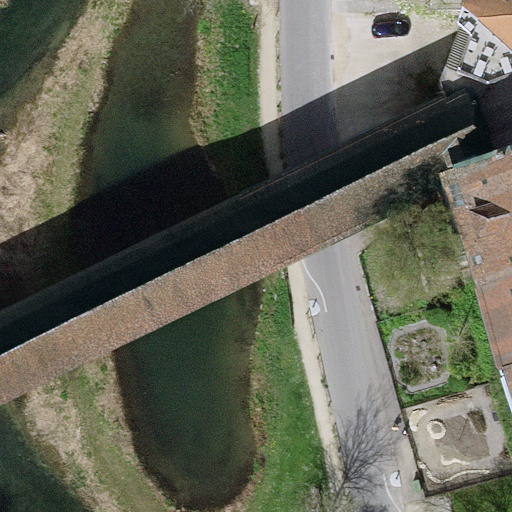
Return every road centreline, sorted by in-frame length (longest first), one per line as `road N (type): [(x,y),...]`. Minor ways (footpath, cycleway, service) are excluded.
road 1 (residential): [(480,130),(0,368)]
road 2 (residential): [(378,511),(311,178),(306,0)]
